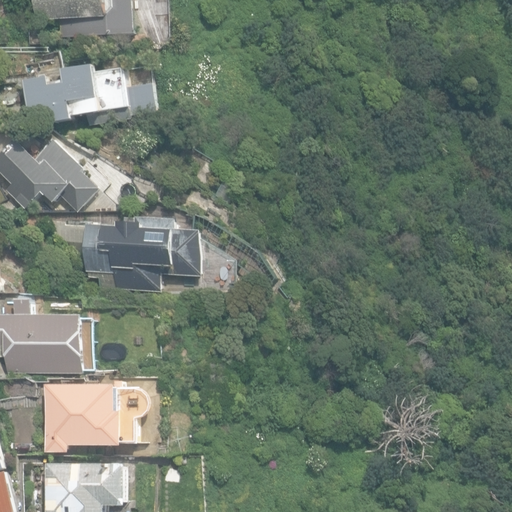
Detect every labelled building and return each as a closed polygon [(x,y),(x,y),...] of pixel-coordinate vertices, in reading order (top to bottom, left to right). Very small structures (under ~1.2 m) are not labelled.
[(63,20),(64,37),(140,34),(138,0),(39,0),(40,21),(63,20)] [(55,75),(29,80),(34,122),(59,119),(60,123),(78,119),(80,117),(92,114),(95,128),(138,120),(138,117),(165,112),(161,84),(136,87),(134,86),(131,68),(107,71),(100,63),(70,70),(72,82),(57,84),(55,75)] [(21,138),(0,158),(0,165),(16,183),(10,189),(20,200),(24,197),(34,208),(47,196),(53,202),(63,193),(81,213),(106,191),(88,171),(91,169),(64,139),(42,159),(21,138)] [(181,220),(139,217),(139,219),(128,218),(127,226),(94,224),(91,272),(103,273),(102,288),(165,292),(166,274),(200,276),(200,281),(240,284),(241,260),(208,242),(209,231),(180,229),(181,220)] [(11,372),(90,373),(90,316),(39,315),(39,300),(20,300),(20,314),(3,314),(2,357),(11,358),(11,372)] [(50,385),(50,451),(76,451),(76,443),(143,440),(141,417),(151,414),(154,407),(154,397),(150,390),(142,387),(132,388),(127,385),(50,385)] [(0,438),(0,470),(8,468),(0,438)] [(109,511),(110,504),(131,504),(131,464),(49,464),(49,511),(109,511)] [(0,473),(0,511),(20,511),(10,471),(0,473)]
